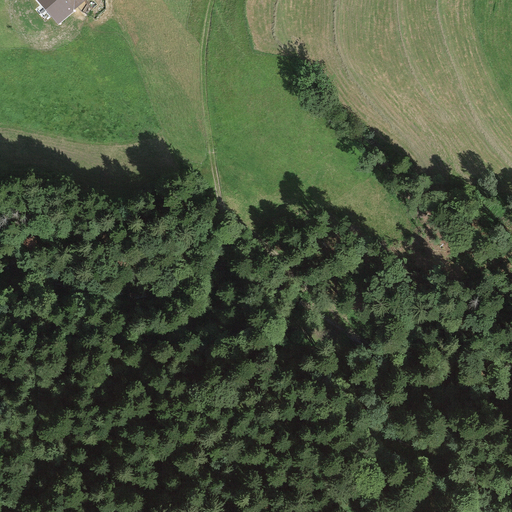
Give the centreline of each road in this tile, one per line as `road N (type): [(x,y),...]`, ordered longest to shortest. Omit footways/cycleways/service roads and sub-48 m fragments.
road 1 (track): [(123,511),(225,338),(299,320),(312,303),(222,206),(207,101),(222,0)]
road 2 (track): [(110,0),(182,164),(222,206)]
